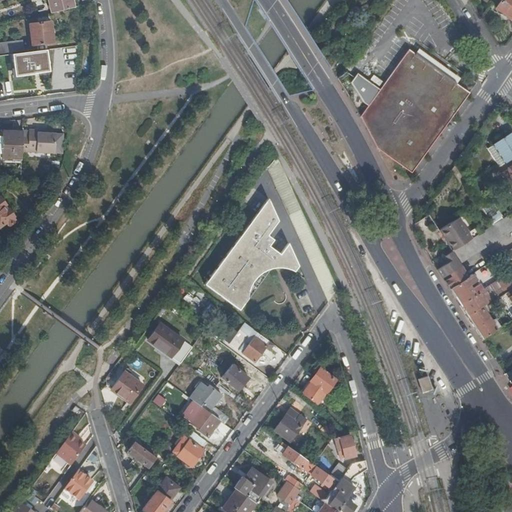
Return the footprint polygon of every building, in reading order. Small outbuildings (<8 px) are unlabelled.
[(48,0),(52,12),(74,7),(72,0),(48,0)] [(511,0),(500,0),(495,8),(511,20),(511,18),(511,0)] [(50,22),(29,24),(32,45),(53,42),(50,22)] [(0,42),(0,53),(23,50),(22,40),(0,42)] [(49,71),(46,49),(30,52),(31,63),(13,65),(13,67),(13,70),(14,76),(33,74),(33,73),(49,71)] [(414,54),(455,83),(459,78),(418,49),(414,54)] [(455,83),(414,54),(408,50),(360,116),(378,150),(413,173),(470,93),(455,83)] [(10,62),(1,63),(3,77),(11,76),(11,70),(11,67),(10,62)] [(369,81),(379,85),(382,79),(372,75),(369,81)] [(28,135),(22,135),(21,152),(55,153),(55,133),(46,133),(36,132),(37,130),(28,129),(28,135)] [(22,135),(22,131),(2,130),(1,157),(21,158),(21,152),(22,135)] [(493,145),(505,163),(511,158),(511,132),(511,131),(492,143),(493,145)] [(487,149),(499,167),(505,163),(493,145),(487,149)] [(331,298),(337,289),(275,151),(268,161),(331,298)] [(511,185),(511,164),(501,172),(510,186),(511,185)] [(0,225),(4,223),(6,225),(8,225),(12,222),(13,220),(11,218),(12,217),(0,199),(0,225)] [(205,285),(239,311),(249,297),(250,289),(254,281),(258,277),(263,271),(267,269),(272,267),(277,267),(282,267),(288,268),(293,270),(297,272),(301,275),(302,274),(287,243),(280,253),(269,245),(273,239),(267,235),(277,221),(267,199),(205,285)] [(492,225),(502,218),(495,209),(494,210),(489,203),(481,208),(492,225)] [(452,251),(459,263),(499,237),(511,228),(511,211),(502,218),(492,225),(470,239),(452,251)] [(457,218),(439,230),(440,232),(458,220),(457,218)] [(440,232),(452,251),(470,239),(458,220),(440,232)] [(445,262),(436,268),(443,278),(454,271),(461,266),(459,263),(452,251),(443,257),(442,257),(445,262)] [(455,273),(444,281),(449,288),(468,276),(461,266),(454,271),(455,273)] [(250,289),(249,297),(272,267),(267,269),(263,271),(258,277),(254,281),(250,289)] [(486,275),(492,283),(497,280),(503,276),(498,268),(486,275)] [(497,280),(504,290),(511,284),(511,273),(503,276),(497,280)] [(468,276),(449,288),(482,339),(501,326),(495,317),(491,320),(486,313),(490,310),(486,303),(491,300),(490,299),(484,289),(482,290),(471,274),(468,276)] [(484,289),(490,299),(504,290),(497,280),(492,283),(484,289)] [(511,289),(500,297),(511,316),(511,289)] [(167,307),(164,305),(153,320),(156,322),(167,307)] [(269,350),(273,345),(244,323),(238,331),(241,333),(236,340),(243,345),(240,349),(243,351),(242,353),(254,362),(265,347),(269,350)] [(182,362),(190,351),(157,326),(147,340),(180,364),(182,362)] [(223,357),(212,367),(219,374),(230,364),(223,357)] [(242,386),(248,378),(232,365),(222,378),(236,389),(240,384),(242,386)] [(336,380),(319,368),(310,381),(311,382),(302,395),(317,406),(336,380)] [(125,374),(113,391),(130,404),(143,387),(130,378),(125,374)] [(426,375),(416,378),(421,392),(431,389),(426,375)] [(201,383),(189,398),(202,408),(209,412),(221,396),(209,386),(207,389),(201,383)] [(130,404),(113,391),(111,393),(129,406),(130,404)] [(293,403),(285,415),(294,421),(299,414),(302,410),(293,403)] [(80,419),(84,415),(75,408),(71,412),(80,419)] [(219,420),(213,416),(209,412),(202,408),(190,424),(198,430),(197,431),(206,437),(219,420)] [(219,420),(223,423),(227,418),(217,410),(213,416),(219,420)] [(294,421),(285,415),(274,430),(289,441),(306,419),(299,414),(294,421)] [(191,466),(208,443),(187,427),(179,438),(181,440),(173,452),(177,455),(191,466)] [(73,435),(56,455),(71,467),(87,447),(73,435)] [(339,460),(355,455),(349,435),(333,439),(339,460)] [(134,443),(128,452),(128,455),(133,459),(134,457),(151,470),(162,456),(149,446),(145,451),(140,448),(142,446),(140,444),(138,446),(134,443)] [(337,482),(329,476),(313,465),(283,443),(278,451),(282,454),(299,467),(297,470),(301,472),(303,469),(332,490),(337,482)] [(354,477),(367,469),(365,460),(351,464),(348,468),(354,477)] [(339,463),(329,476),(337,482),(340,478),(347,469),(339,463)] [(239,492),(255,503),(259,498),(260,499),(271,484),(250,469),(243,480),(241,479),(234,488),(236,490),(239,492)] [(79,501),(92,482),(78,472),(64,490),(79,501)] [(286,482),(299,491),(303,486),(288,475),(284,480),(286,482)] [(354,488),(340,478),(337,482),(332,490),(327,497),(325,500),(320,500),(336,511),(339,509),(343,511),(350,511),(355,507),(345,499),(354,488)] [(143,510),(145,511),(163,511),(171,502),(170,501),(179,488),(166,479),(143,510)] [(284,511),(299,491),(286,482),(276,497),(282,501),(279,505),(282,506),(280,510),(276,507),(272,511),(284,511)] [(315,488),(311,493),(320,500),(325,500),(327,497),(315,488)] [(226,511),(252,511),(257,505),(255,503),(239,492),(235,497),(233,495),(222,509),(226,511)] [(103,511),(88,501),(80,511),(103,511)] [(336,511),(323,503),(317,511),(336,511)]
